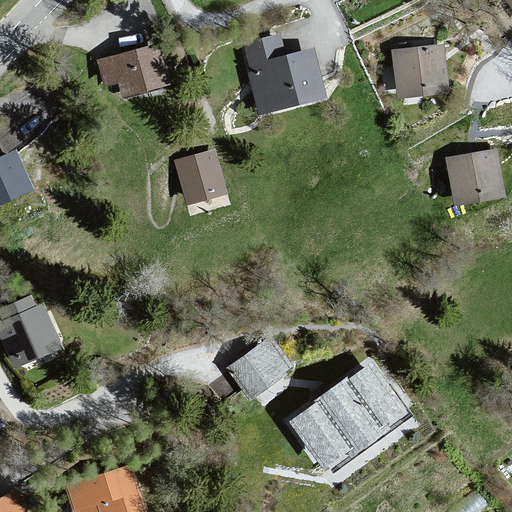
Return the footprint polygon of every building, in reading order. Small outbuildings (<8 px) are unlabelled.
[(286,52),(281,33),(242,42),(258,112),(327,96),(315,45),(286,52)] [(172,83),(161,41),(96,59),(103,85),(118,81),(122,96),(172,83)] [(444,42),(390,48),(395,96),(450,90),(444,42)] [(497,145),(443,156),(452,204),(507,193),(497,145)] [(214,146),(172,159),(185,205),(228,192),(214,146)] [(0,203),(33,189),(15,148),(0,154),(0,203)] [(0,303),(0,314),(40,298),(36,288),(0,303)] [(63,347),(43,302),(0,320),(0,338),(13,368),(63,347)] [(268,336),(229,365),(252,395),(291,367),(268,336)] [(404,407),(371,360),(293,416),(326,462),(404,407)] [(148,511),(132,461),(62,482),(71,511),(148,511)] [(26,511),(14,489),(0,496),(0,511),(26,511)]
